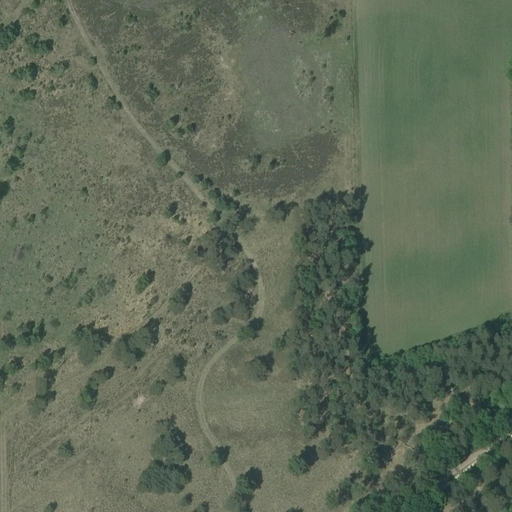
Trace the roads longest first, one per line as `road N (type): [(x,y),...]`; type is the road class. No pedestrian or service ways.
road 1 (track): [(245,511),(201,425),(196,397),(204,371),(255,314),(254,272),(81,46),(60,0)]
road 2 (track): [(407,511),(511,428)]
